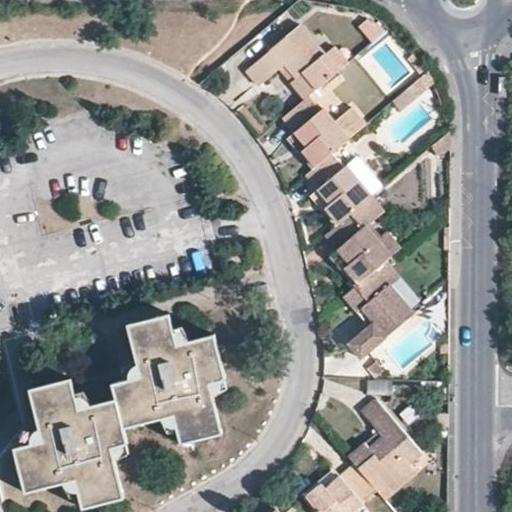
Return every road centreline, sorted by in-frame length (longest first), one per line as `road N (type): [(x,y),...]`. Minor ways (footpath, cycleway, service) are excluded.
road 1 (residential): [(0,62),(73,55),(127,66),(176,90),(252,154),(304,342),(304,382),(290,436),(187,511)]
road 2 (residential): [(477,406),(479,117)]
